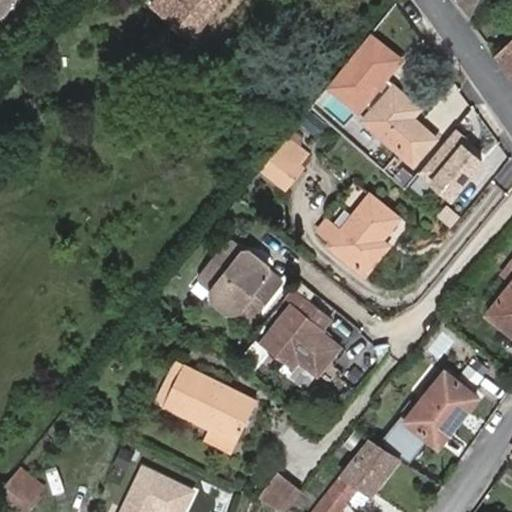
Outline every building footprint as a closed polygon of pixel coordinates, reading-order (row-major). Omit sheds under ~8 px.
[(0,0),(0,14),(10,0),(0,0)] [(159,0),(155,6),(193,37),(222,0),(159,0)] [(478,0),(457,0),(470,17),(478,0)] [(511,41),(496,55),(511,76),(511,41)] [(369,83),(347,64),(338,75),(361,93),(369,83)] [(414,118),(420,109),(395,87),(367,121),(416,164),(436,140),(414,118)] [(474,142),(455,127),(420,171),(431,180),(428,184),(452,202),(486,160),(470,148),(474,142)] [(302,156),(285,142),(276,152),(294,166),(302,156)] [(294,166),(276,152),(261,171),(283,189),(298,169),(294,166)] [(370,196),(339,234),(328,246),(366,277),(390,248),(383,242),(400,221),(370,196)] [(339,234),(335,229),(325,222),(315,235),(328,246),(339,234)] [(268,270),(248,255),(243,256),(229,246),(226,246),(202,278),(202,282),(214,291),(212,293),(212,304),(228,315),(240,313),(251,321),(256,321),(281,287),(282,284),(267,274),(269,271),(268,270)] [(255,253),(248,255),(268,270),(267,263),(255,253)] [(511,286),(490,313),(511,329),(511,286)] [(296,370),(303,360),(324,333),(335,318),(310,298),(302,310),(294,304),(263,345),(296,370)] [(324,333),(303,360),(323,374),(343,348),(324,333)] [(323,374),(303,360),(296,370),(293,374),(313,388),(323,374)] [(432,440),(442,448),(484,396),(448,367),(405,419),(422,432),(432,440)] [(169,404),(218,429),(244,442),(245,442),(263,406),(187,368),(169,404)] [(403,417),(383,444),(403,456),(422,432),(405,419),(403,417)] [(218,429),(214,434),(212,438),(239,452),(244,442),(218,429)] [(432,440),(422,432),(403,456),(413,463),(432,440)] [(341,511),(361,489),(372,495),(403,456),(383,444),(374,438),(314,511),(341,511)] [(185,511),(195,492),(145,468),(123,511),(185,511)] [(25,470),(0,499),(16,511),(41,483),(25,470)] [(46,475),(53,500),(64,497),(56,472),(46,475)] [(280,477),(261,502),(281,511),(288,511),(307,488),(280,477)]
